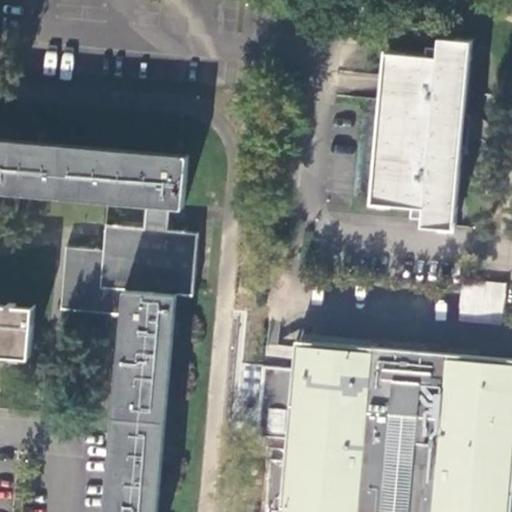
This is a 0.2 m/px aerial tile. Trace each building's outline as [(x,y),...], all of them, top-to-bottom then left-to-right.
[(471,37),(439,34),(438,52),(388,48),(374,199),(426,203),(424,221),(455,224),(463,135),(471,37)] [(67,247),(61,308),(124,313),(116,414),(107,511),(159,511),(179,294),(195,295),(200,231),(169,229),(172,205),(186,206),(191,155),(0,137),(0,189),(149,203),(147,227),(120,225),(118,249),(67,245),(67,247)] [(463,270),(459,314),(504,318),(508,274),(463,270)] [(0,348),(31,351),(35,303),(17,303),(18,300),(9,300),(8,302),(0,301),(0,348)] [(298,368),(263,366),(257,435),(293,438),(291,461),(271,459),(266,511),(511,511),(511,478),(511,472),(511,361),(301,344),(298,368)]
